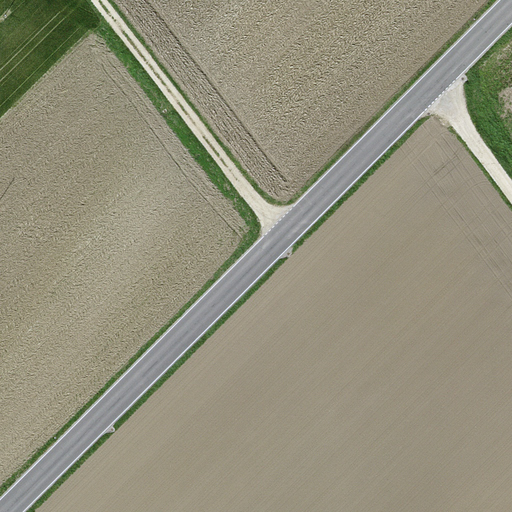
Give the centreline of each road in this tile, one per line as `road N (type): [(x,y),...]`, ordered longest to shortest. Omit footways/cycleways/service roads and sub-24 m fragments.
road 1 (tertiary): [(9,511),(511,1)]
road 2 (track): [(284,235),(101,0)]
road 3 (track): [(511,199),(429,85)]
